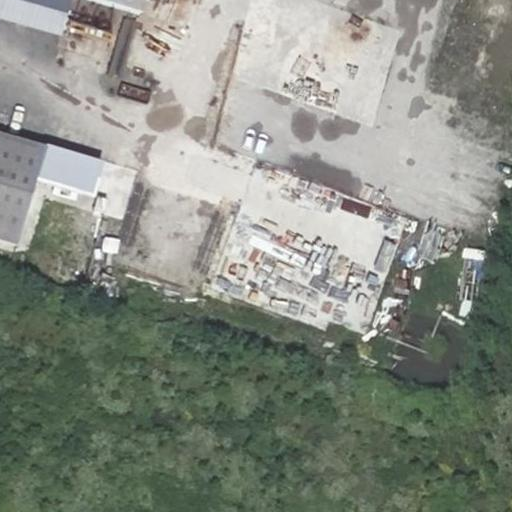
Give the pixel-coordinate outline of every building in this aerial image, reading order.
[(141,0),(72,0),(137,17),(141,0)] [(241,40),(270,47),(277,17),(248,10),(241,40)] [(0,244),(17,250),(43,153),(0,141),(0,244)] [(332,319),(352,326),(392,206),(257,162),(215,289),(330,327),(332,319)] [(466,298),(487,299),(488,250),(467,250),(466,298)]
